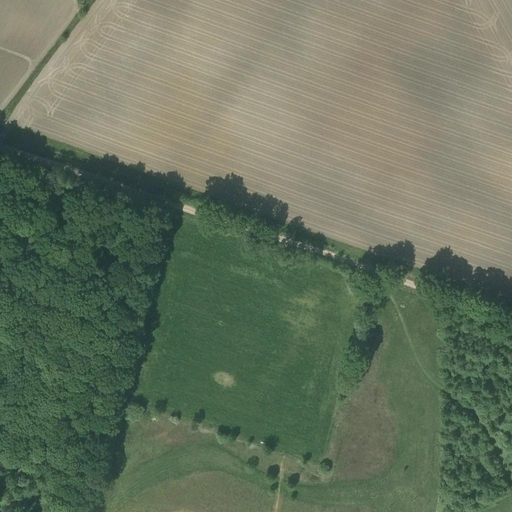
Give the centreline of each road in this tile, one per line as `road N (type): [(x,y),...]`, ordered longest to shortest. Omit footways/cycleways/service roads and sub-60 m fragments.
road 1 (track): [(0,149),(384,272)]
road 2 (track): [(384,272),(511,316)]
